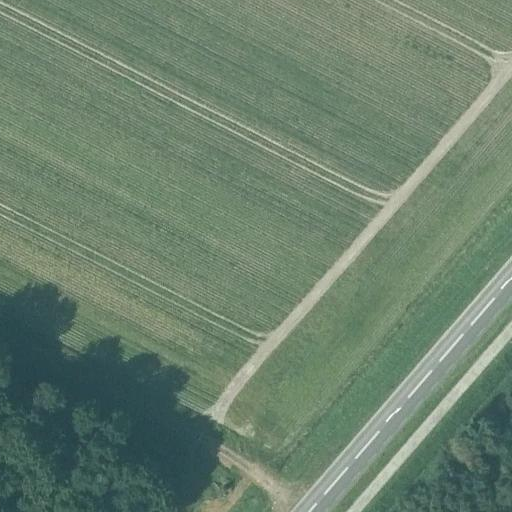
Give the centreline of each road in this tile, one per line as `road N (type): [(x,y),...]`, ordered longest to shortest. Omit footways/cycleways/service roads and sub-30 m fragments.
road 1 (unknown): [(317,501),(0,334)]
road 2 (primary): [(308,511),(511,276)]
